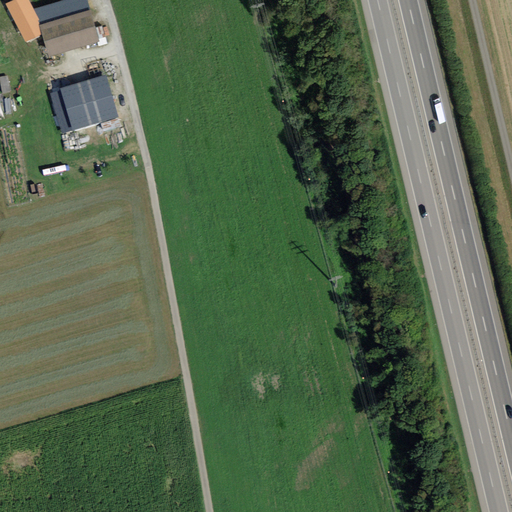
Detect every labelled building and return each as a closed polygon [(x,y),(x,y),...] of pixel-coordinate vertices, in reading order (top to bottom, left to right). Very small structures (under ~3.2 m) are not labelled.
[(21,0),(14,0),(6,4),(25,37),(38,30),(21,0)] [(70,0),(35,10),(47,52),(94,38),(83,0),(70,0)] [(94,78),(106,77),(104,64),(93,65),(94,78)] [(52,93),(64,135),(120,119),(108,77),(52,93)] [(134,150),(117,149),(117,168),(134,168),(134,150)]
